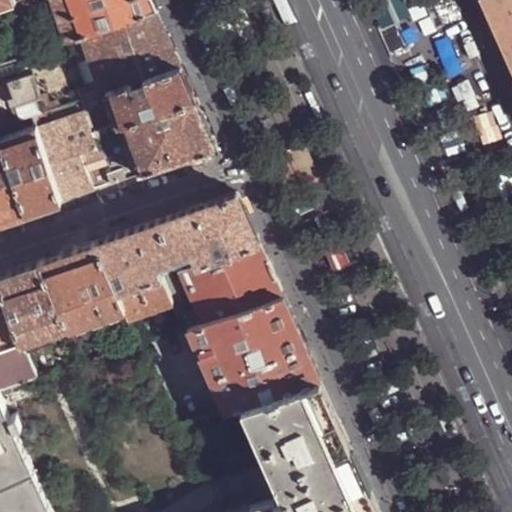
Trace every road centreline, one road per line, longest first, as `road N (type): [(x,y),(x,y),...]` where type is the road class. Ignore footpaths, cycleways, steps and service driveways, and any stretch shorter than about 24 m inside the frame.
road 1 (secondary): [(511,435),(312,0)]
road 2 (residential): [(409,511),(251,164)]
road 3 (unclassified): [(0,247),(251,164)]
road 4 (residential): [(251,164),(180,0)]
